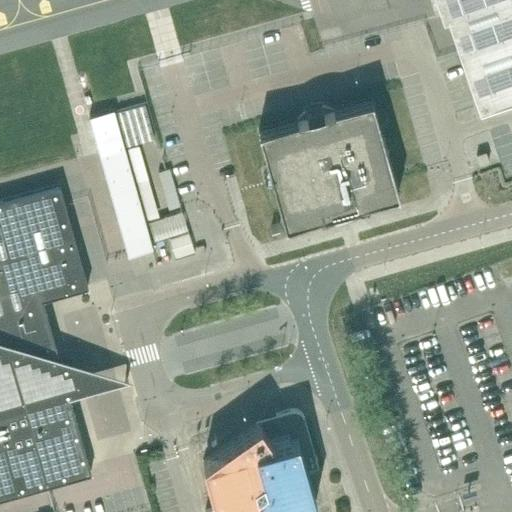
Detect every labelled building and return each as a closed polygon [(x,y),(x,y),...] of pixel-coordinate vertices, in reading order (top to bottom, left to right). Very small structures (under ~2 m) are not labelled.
[(479,106),(511,94),(511,0),(442,0),(447,14),(459,48),(479,106)] [(399,193),(372,97),(333,108),(327,106),(320,105),(313,106),(306,109),(301,113),(296,119),(258,130),(285,225),(323,214),(330,217),(337,217),(344,216),(350,213),(356,209),(360,204),(399,193)] [(100,154),(124,147),(113,109),(89,116),(94,135),(100,154)] [(107,180),(131,174),(124,147),(100,154),(107,180)] [(479,164),(489,161),(485,152),(476,155),(479,164)] [(114,206),(138,199),(131,174),(107,180),(114,206)] [(42,299),(88,286),(65,203),(59,184),(0,200),(0,497),(46,485),(91,472),(66,384),(73,361),(58,356),(42,299)] [(121,232),(145,225),(138,199),(114,206),(121,232)] [(145,225),(121,232),(128,255),(152,249),(145,225)] [(197,254),(205,251),(203,244),(195,247),(197,254)] [(300,411),(296,409),(293,409),(290,409),(275,413),(277,418),(261,423),(259,420),(202,461),(215,507),(205,510),(205,511),(301,511),(316,501),(307,469),(318,466),(305,419),(304,416),(302,413),(300,411)]
